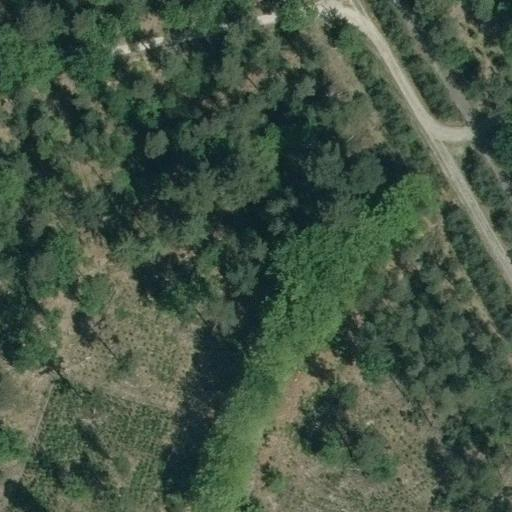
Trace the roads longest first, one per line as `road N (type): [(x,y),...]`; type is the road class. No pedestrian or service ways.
road 1 (track): [(0,65),(319,0)]
road 2 (track): [(352,0),(511,281)]
road 3 (track): [(511,197),(398,0)]
